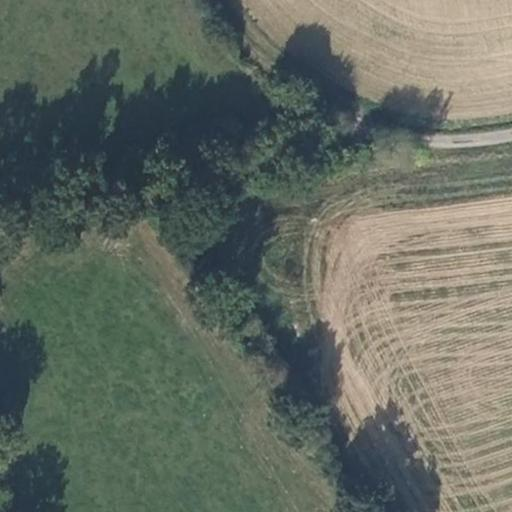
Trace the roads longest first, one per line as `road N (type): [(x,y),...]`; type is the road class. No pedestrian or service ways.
road 1 (track): [(375,130),(154,187)]
road 2 (track): [(375,130),(317,95),(222,0)]
road 3 (track): [(511,133),(451,143),(375,130)]
